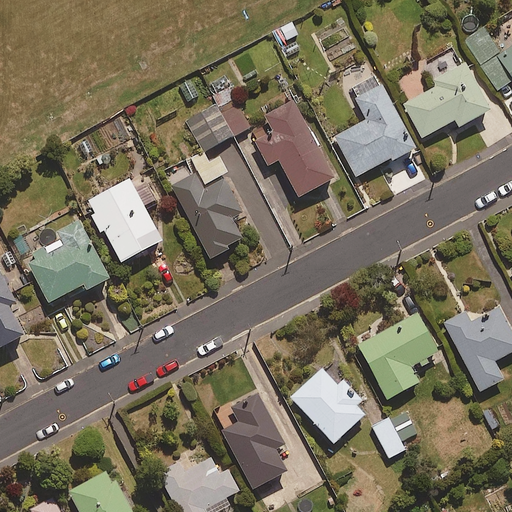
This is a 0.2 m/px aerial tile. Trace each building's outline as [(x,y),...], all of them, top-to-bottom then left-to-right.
[(297,34),(292,23),(273,33),(278,44),(297,34)] [(511,46),(502,53),(484,27),(465,40),(499,90),(511,81),(511,46)] [(492,109),(466,61),(434,79),(438,86),(405,104),(423,138),(456,120),(460,127),(492,109)] [(415,146),(383,85),(359,97),(370,119),(336,137),(356,177),(415,146)] [(250,127),(230,89),(213,97),(217,104),(187,120),(203,152),(250,127)] [(334,179),(293,102),(265,117),(271,128),(254,138),(268,165),(279,160),(299,197),(334,179)] [(209,163),(203,152),(188,160),(195,174),(172,186),(210,259),(244,241),(233,219),(243,214),(222,174),(227,171),(220,157),(209,163)] [(163,240),(130,179),(86,203),(101,232),(104,230),(122,262),(163,240)] [(110,278),(80,221),(58,232),(61,239),(27,257),(50,302),(84,285),(87,290),(110,278)] [(21,267),(6,275),(15,291),(30,284),(21,267)] [(15,302),(0,273),(0,347),(0,348),(24,335),(9,306),(15,302)] [(511,351),(511,329),(499,305),(469,321),(465,313),(445,323),(481,392),(504,379),(495,361),(511,351)] [(439,352),(418,313),(359,345),(388,399),(420,382),(411,366),(439,352)] [(357,406),(362,402),(343,381),(338,385),(323,369),(292,397),(334,444),(365,415),(357,406)] [(286,444),(258,391),(227,407),(236,425),(223,431),(253,489),(287,472),(276,449),(286,444)] [(494,406),(481,412),(491,433),(505,426),(494,406)] [(418,433),(405,410),(373,427),(390,459),(405,450),(401,442),(418,433)] [(179,511),(229,511),(232,511),(226,498),(239,491),(228,470),(219,475),(211,459),(164,483),(179,511)] [(133,511),(111,470),(69,492),(80,511),(133,511)] [(60,511),(53,498),(31,510),(32,511),(60,511)]
